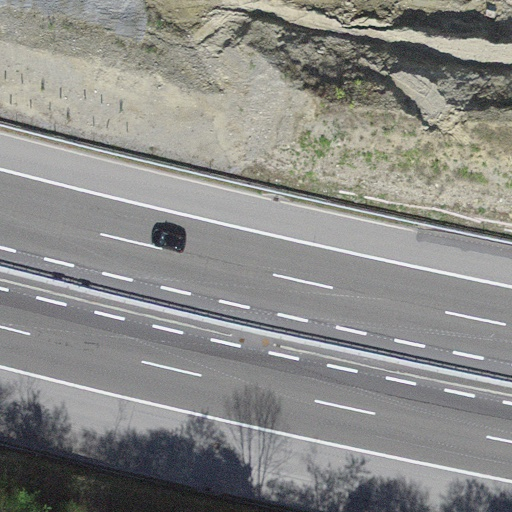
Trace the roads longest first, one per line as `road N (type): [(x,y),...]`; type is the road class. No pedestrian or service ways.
road 1 (motorway): [(511,325),(0,207)]
road 2 (motorway): [(0,326),(511,441)]
